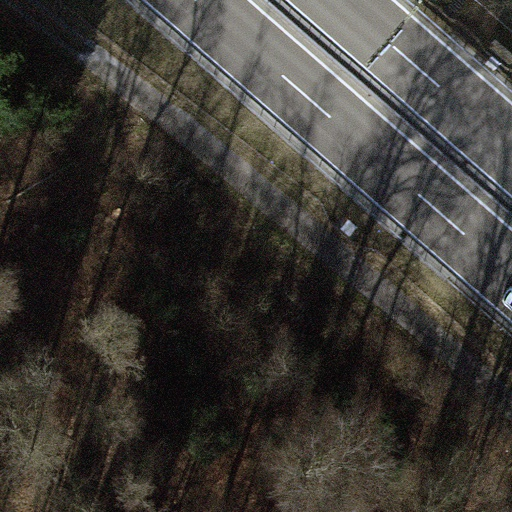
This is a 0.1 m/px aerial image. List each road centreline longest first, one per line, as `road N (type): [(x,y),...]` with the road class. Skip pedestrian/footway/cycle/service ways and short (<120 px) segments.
road 1 (track): [(18,0),(319,238),(511,410)]
road 2 (trunk): [(199,0),(511,273)]
road 3 (trunk): [(511,147),(343,0)]
